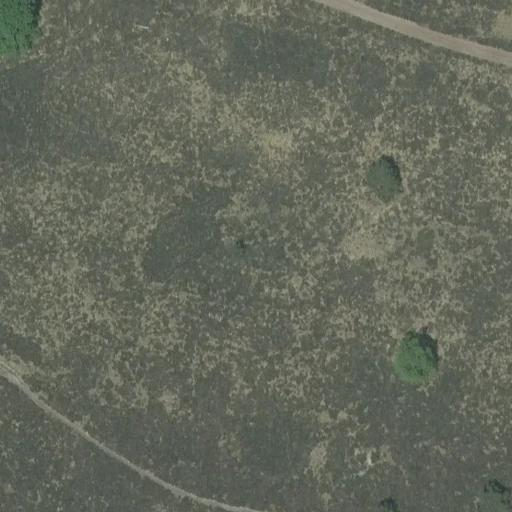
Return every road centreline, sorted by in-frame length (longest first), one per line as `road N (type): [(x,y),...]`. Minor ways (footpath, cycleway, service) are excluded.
road 1 (track): [(0,369),(145,479),(257,511)]
road 2 (track): [(318,0),(511,56)]
